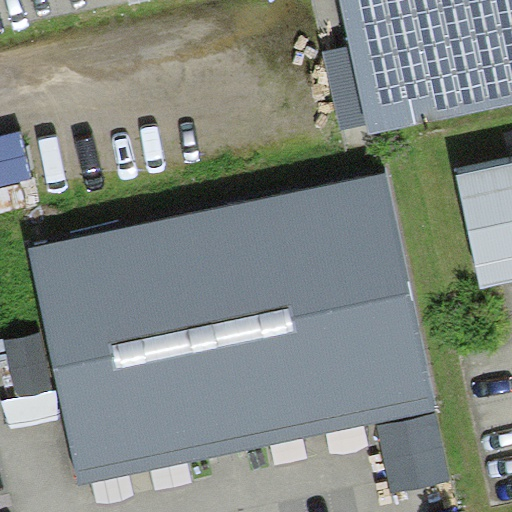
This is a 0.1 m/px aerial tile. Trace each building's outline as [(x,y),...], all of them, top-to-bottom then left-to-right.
[(511,0),(342,0),(370,130),(511,99),(511,0)] [(0,142),(0,188),(35,186),(31,140),(0,142)] [(480,274),(511,267),(511,155),(458,166),(480,274)] [(390,167),(35,238),(81,469),(437,398),(390,167)] [(61,388),(56,346),(16,350),(21,393),(61,388)] [(443,416),(389,422),(396,485),(450,479),(443,416)]
